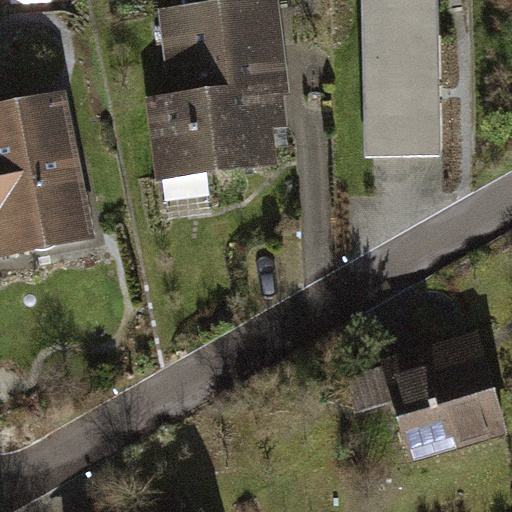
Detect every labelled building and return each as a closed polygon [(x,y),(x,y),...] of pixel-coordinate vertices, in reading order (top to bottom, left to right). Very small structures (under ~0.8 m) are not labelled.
[(155,102),(165,178),(272,165),(263,95),(286,93),(275,0),(187,11),(198,96),(155,102)] [(374,0),(377,150),(433,148),(429,0),(374,0)] [(59,100),(0,111),(0,215),(7,253),(86,237),(59,100)] [(388,370),(350,381),(358,410),(396,399),(413,457),(505,430),(482,353),(453,362),(448,344),(385,362),(388,370)] [(193,511),(187,501),(167,511),(193,511)]
